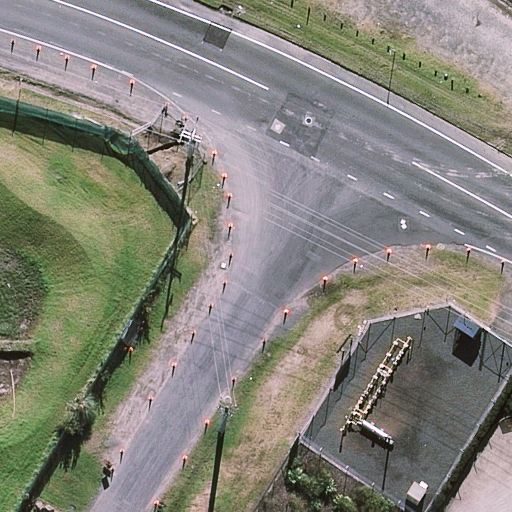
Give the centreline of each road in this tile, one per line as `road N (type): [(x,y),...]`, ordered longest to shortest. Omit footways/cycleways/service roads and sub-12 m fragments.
road 1 (unclassified): [(119,511),(346,128)]
road 2 (tertiary): [(346,128),(117,20),(44,0)]
road 3 (tertiary): [(511,219),(346,128)]
